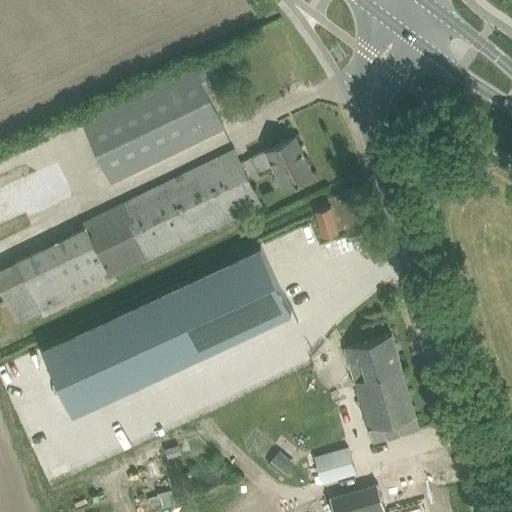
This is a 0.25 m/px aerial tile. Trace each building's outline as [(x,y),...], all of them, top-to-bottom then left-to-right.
[(215,57),(178,76),(83,122),(112,181),(224,126),(207,91),(227,81),(215,57)] [(295,135),(277,144),(267,149),(266,148),(251,155),(257,168),(272,161),(284,185),(312,171),(295,135)] [(263,204),(235,145),(83,218),(85,223),(0,263),(0,284),(18,321),(263,204)] [(323,235),(338,230),(331,205),(316,209),(323,235)] [(262,246),(43,347),(73,412),(292,311),(262,246)] [(392,332),(373,338),(345,346),(355,380),(373,441),(420,428),(392,332)] [(239,357),(230,359),(236,378),(245,376),(239,357)] [(349,446),(314,456),(321,482),(356,471),(349,446)] [(380,476),(331,490),(337,511),(349,511),(387,501),(380,476)] [(422,511),(419,500),(385,510),(385,511),(422,511)]
